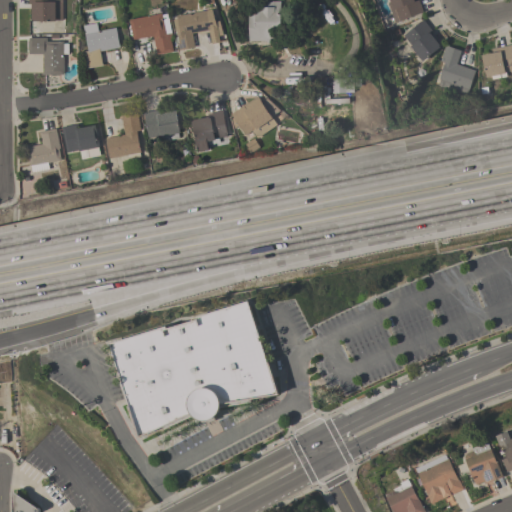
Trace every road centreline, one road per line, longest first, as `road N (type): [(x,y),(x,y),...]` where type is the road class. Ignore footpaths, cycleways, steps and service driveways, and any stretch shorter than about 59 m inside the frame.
road 1 (motorway): [(0,305),(511,202)]
road 2 (motorway): [(511,125),(406,147),(132,228)]
road 3 (motorway): [(511,149),(132,228)]
road 4 (motorway): [(0,324),(251,254)]
road 5 (residential): [(1,106),(224,77)]
road 6 (primary): [(326,462),(511,380)]
road 7 (residential): [(1,0),(1,194)]
road 8 (primary): [(476,365),(315,440)]
road 9 (primary): [(315,440),(178,511)]
road 10 (motorway): [(132,228),(0,255)]
